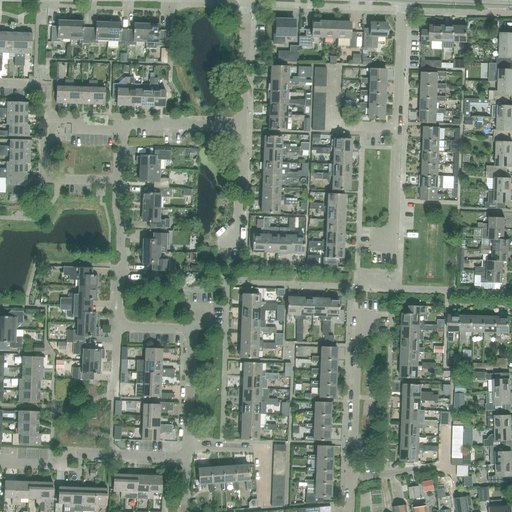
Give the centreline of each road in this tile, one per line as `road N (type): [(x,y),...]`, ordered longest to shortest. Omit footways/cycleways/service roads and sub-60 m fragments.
road 1 (residential): [(392,247),(401,0)]
road 2 (residential): [(186,460),(63,455),(63,466),(0,464)]
road 3 (residential): [(349,511),(358,316)]
road 4 (residential): [(186,449),(191,332),(114,328)]
road 5 (residential): [(114,328),(120,184)]
road 6 (residential): [(263,510),(264,452),(186,449)]
road 7 (residential): [(120,184),(44,180),(46,129)]
road 8 (residential): [(121,133),(122,125),(241,126)]
road 9 (residential): [(238,252),(241,126)]
